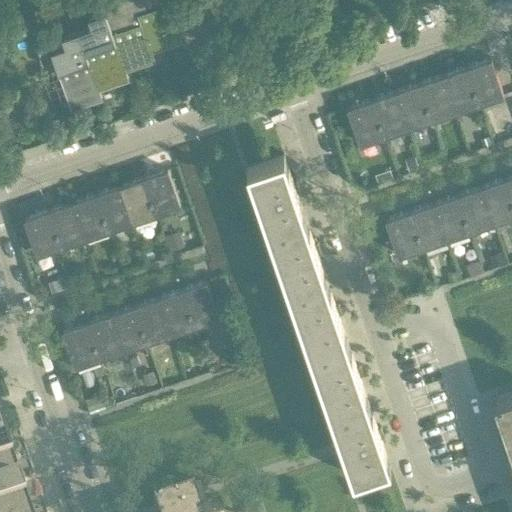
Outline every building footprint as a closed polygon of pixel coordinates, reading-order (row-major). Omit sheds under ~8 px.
[(181,38),(168,0),(115,0),(119,8),(106,12),(125,68),(155,58),(152,48),(181,38)] [(128,77),(125,68),(106,12),(105,9),(88,15),(92,27),(80,31),(99,87),(128,77)] [(34,12),(18,18),(21,27),(37,21),(34,12)] [(102,96),(99,87),(80,31),(79,29),(62,35),(66,46),(53,51),(52,48),(51,48),(71,107),(102,96)] [(491,56),(466,65),(479,101),(503,92),(491,56)] [(466,65),(443,73),(455,109),(479,101),(466,65)] [(455,109),(443,73),(419,81),(435,128),(439,127),(436,115),(455,109)] [(435,128),(419,81),(395,89),(408,125),(427,118),(431,130),(435,128)] [(395,89),(371,97),(384,133),(408,125),(395,89)] [(371,97),(347,105),(359,141),(384,133),(371,97)] [(17,136),(7,105),(0,107),(0,125),(5,140),(17,136)] [(305,216),(296,189),(300,188),(296,179),(293,180),(283,153),(247,165),(269,228),(305,216)] [(180,203),(168,167),(143,175),(155,211),(157,211),(161,223),(170,220),(166,208),(180,203)] [(389,169),(383,171),(386,179),(392,177),(389,169)] [(155,211),(143,175),(120,183),(132,219),(155,211)] [(511,199),(504,176),(481,184),(493,220),(511,213),(511,199)] [(132,219),(120,183),(96,192),(108,228),(132,219)] [(481,184),(457,192),(469,228),(493,220),(481,184)] [(108,228),(96,192),(72,200),(85,236),(108,228)] [(457,192),(433,201),(446,237),(469,228),(457,192)] [(85,236),(72,200),(49,208),(61,244),(85,236)] [(433,201),(409,209),(422,245),(446,237),(433,201)] [(61,244),(49,208),(24,216),(36,252),(61,244)] [(409,209),(386,217),(398,253),(422,245),(409,209)] [(326,277),(317,250),(321,249),(317,240),(314,241),(305,216),(269,228),(290,290),(326,277)] [(186,247),(180,230),(164,235),(170,252),(186,247)] [(58,277),(48,280),(52,292),(63,288),(58,277)] [(326,277),(290,290),(311,351),(347,338),(338,312),(342,311),(338,302),(335,303),(326,277)] [(219,314),(206,279),(182,287),(194,323),(219,314)] [(194,323),(182,287),(158,295),(170,331),(194,323)] [(170,331),(158,295),(134,303),(146,339),(170,331)] [(146,339),(134,303),(110,311),(123,347),(146,339)] [(123,347),(110,311),(87,320),(99,356),(123,347)] [(99,356),(87,320),(63,328),(75,364),(99,356)] [(75,363),(64,332),(57,334),(67,366),(75,363)] [(347,338),(311,351),(332,412),(349,406),(368,400),(359,373),(363,372),(360,363),(356,364),(347,338)] [(511,390),(494,397),(503,423),(495,425),(500,438),(507,435),(511,450),(511,390)] [(368,400),(349,406),(332,412),(353,474),(389,462),(380,435),(384,434),(380,424),(377,426),(368,400)] [(0,460),(12,457),(5,436),(0,437),(0,460)] [(0,483),(19,477),(12,457),(0,460),(0,483)] [(0,506),(26,498),(19,477),(0,483),(0,506)] [(31,494),(34,511),(47,511),(44,492),(31,494)] [(0,511),(31,511),(26,498),(0,506),(0,511)] [(197,511),(194,500),(157,511),(197,511)]
